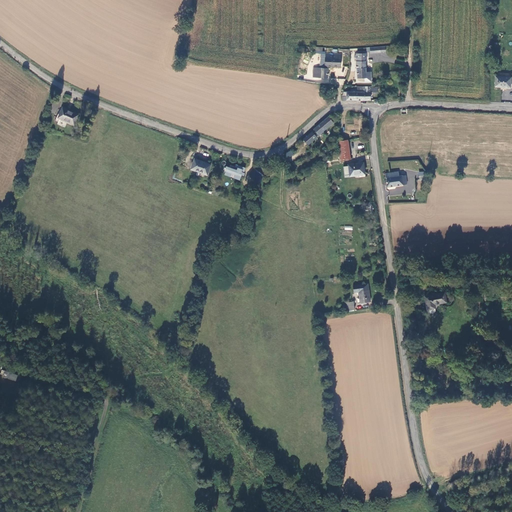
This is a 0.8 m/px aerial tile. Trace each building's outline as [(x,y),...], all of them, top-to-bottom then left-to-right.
[(367,71),(366,53),(357,53),(357,71),(359,71),(359,77),(365,77),(365,80),(372,80),(371,71),(367,71)] [(320,67),(320,78),(328,78),(329,66),(342,67),(342,55),(329,54),(329,57),(321,57),(320,67)] [(511,75),(496,75),(496,86),(511,86),(511,75)] [(371,99),(371,90),(359,90),(351,90),(347,90),(347,95),(343,94),(342,100),(371,99)] [(78,113),(61,107),(57,117),(74,123),(78,113)] [(334,123),(328,117),(318,126),(324,132),(334,123)] [(325,133),(324,132),(318,126),(314,130),(321,137),(325,133)] [(318,137),(312,131),(303,140),(309,145),(318,137)] [(340,161),(350,160),(348,141),(338,143),(340,161)] [(285,154),(288,158),(293,153),(290,150),(285,154)] [(210,166),(194,159),(190,170),(205,176),(210,166)] [(362,163),(347,164),(349,177),(356,176),(355,174),(363,173),(362,163)] [(244,167),(234,164),(233,168),(227,166),(226,168),(223,167),(223,169),(223,170),(225,171),(223,175),(229,177),(230,173),(233,174),(232,178),(238,180),(240,175),(241,175),(244,167)] [(258,164),(255,168),(264,174),(266,170),(258,164)] [(255,168),(250,176),(256,180),(259,182),(265,175),(264,174),(255,168)] [(385,174),(387,187),(405,185),(404,175),(398,176),(398,172),(385,174)] [(259,182),(256,180),(251,188),(253,190),(259,182)] [(369,298),(367,282),(352,285),(353,291),(358,291),(359,302),(365,301),(365,299),(369,298)] [(426,296),(428,310),(436,309),(436,305),(447,303),(446,293),(426,296)] [(18,375),(4,371),(2,378),(15,383),(18,375)]
